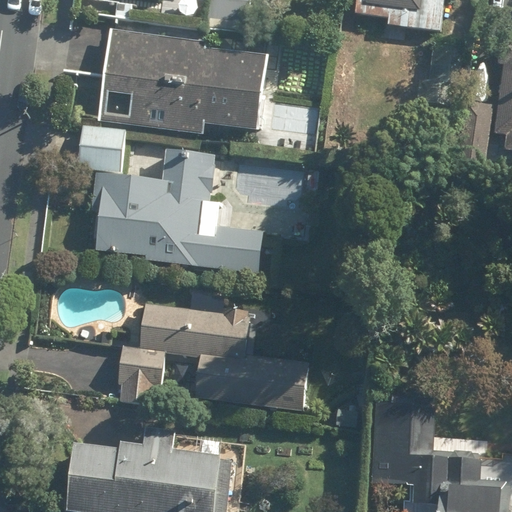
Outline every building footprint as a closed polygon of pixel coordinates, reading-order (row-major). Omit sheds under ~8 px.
[(255,0),(219,0),(218,34),(253,36),(255,0)] [(367,0),(366,16),(393,19),(392,24),(448,32),(452,0),(367,0)] [(213,124),(272,131),(280,57),(216,50),(217,42),(119,31),(109,125),(212,136),(213,124)] [(511,49),(511,50),(503,137),(511,138),(511,49)] [(134,132),(90,129),(87,170),(132,173),(134,132)] [(157,254),(156,263),(267,272),(270,232),(287,234),(286,242),(308,244),(311,208),(241,202),(241,208),(209,205),(211,186),(202,185),(205,153),(174,150),(171,182),(104,176),(101,211),(110,211),(107,249),(157,254)] [(258,314),(152,306),(148,350),(132,349),(128,405),(168,408),(172,354),(207,356),(203,402),(311,410),(315,364),(254,359),(258,314)] [(430,406),(388,402),(381,486),(420,489),(419,507),(424,508),(424,511),(511,511),(511,484),(487,482),(490,453),(427,448),(430,406)] [(87,441),(80,511),(88,511),(236,511),(242,456),(87,441)]
